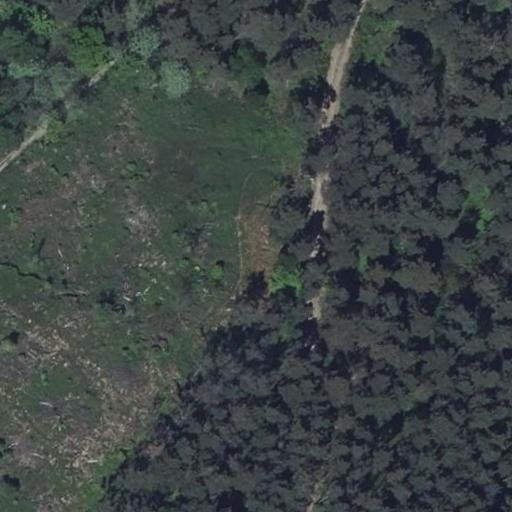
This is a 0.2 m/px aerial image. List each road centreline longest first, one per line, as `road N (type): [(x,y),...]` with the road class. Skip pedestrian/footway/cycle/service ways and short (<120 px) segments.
road 1 (track): [(294,511),(317,398),(308,202),(315,104),(362,0)]
road 2 (track): [(0,165),(169,0)]
